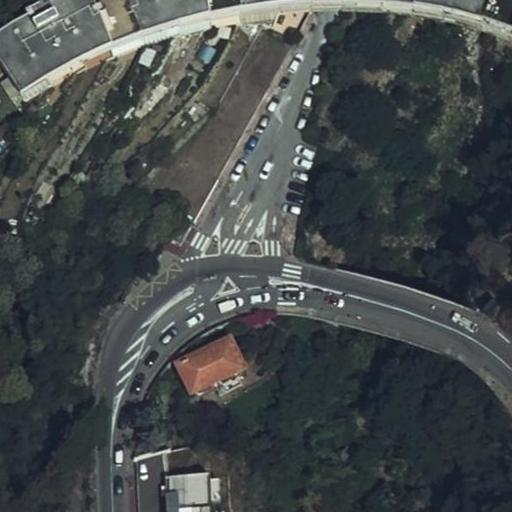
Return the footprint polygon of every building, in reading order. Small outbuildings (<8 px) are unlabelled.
[(297,4),(304,4),(310,4),(351,5),(403,11),(451,23),(483,33),(511,44),(511,0),(24,0),(25,2),(0,15),(0,60),(13,83),(70,54),(122,33),(171,19),(207,11),(266,5),(297,4)] [(297,4),(294,8),(299,13),(304,4),(297,4)] [(281,31),(287,34),(299,13),(294,8),(281,31)] [(159,180),(188,205),(236,121),(287,34),(281,31),(255,18),(159,180)] [(154,226),(171,235),(188,205),(159,180),(149,196),(166,205),(154,226)] [(217,329),(167,351),(181,380),(230,360),(217,329)] [(202,468),(157,471),(159,511),(209,511),(209,501),(205,502),(202,468)]
